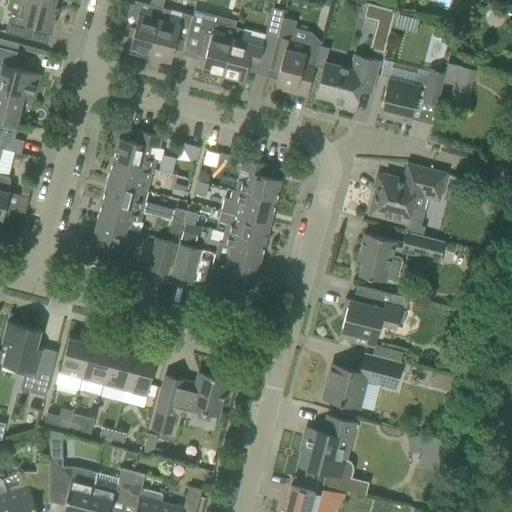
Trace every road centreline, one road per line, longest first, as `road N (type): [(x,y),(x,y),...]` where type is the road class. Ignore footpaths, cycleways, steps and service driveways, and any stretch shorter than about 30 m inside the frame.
road 1 (residential): [(330,158),(311,143),(82,87)]
road 2 (residential): [(286,339),(35,283)]
road 3 (residential): [(35,283),(82,87)]
road 4 (residential): [(286,339),(330,158)]
road 5 (residential): [(242,511),(286,339)]
road 6 (residential): [(464,157),(372,143),(330,158)]
